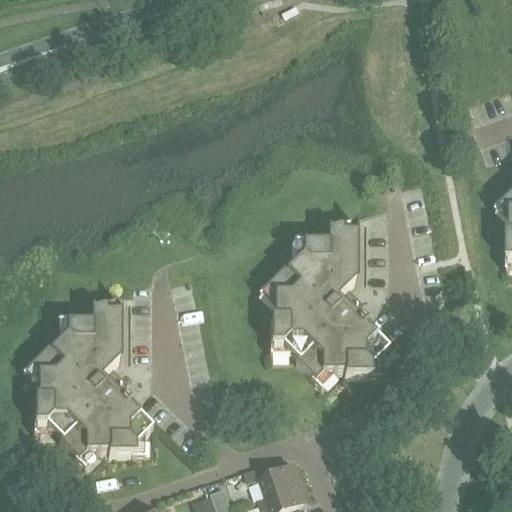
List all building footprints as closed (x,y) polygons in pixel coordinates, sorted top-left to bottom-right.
[(511,205),(507,210),(497,220),(498,221),(505,214),(511,221),(511,243),(509,243),(509,266),(508,266),(508,280),(510,280),(510,271),(511,270),(511,205)] [(302,262),(293,271),(287,277),(285,275),(269,291),(268,290),(258,300),(260,301),(266,295),(273,302),(273,324),(270,324),(270,347),(269,347),(269,361),(271,361),(271,351),(282,351),(297,367),(295,369),(311,385),(310,386),(320,395),(321,394),(315,388),(322,380),(344,380),(344,383),(367,383),(367,384),(381,383),(381,382),(371,382),(371,371),(386,356),(354,324),(354,309),(344,297),(355,288),(355,289),(357,289),(357,229),(355,229),(355,230),(329,238),(329,236),(327,236),(327,250),(307,250),(307,249),(293,249),(293,251),(302,251),(302,262)] [(87,459),(100,459),(108,459),(108,462),(131,462),(131,463),(145,463),(145,461),(135,461),(135,450),(150,435),(118,403),(118,389),(108,377),(119,367),(119,368),(121,368),(121,308),(119,308),(119,310),(93,317),(93,315),(91,315),(91,330),(71,330),(71,329),(57,329),(57,331),(66,331),(66,341),(51,356),(49,354),(33,370),(32,369),(22,379),(24,381),(30,374),(38,382),(38,403),(35,403),(34,426),(34,440),(35,440),(35,430),(46,431),(61,446),(59,448),(75,464),(74,465),(84,475),(86,473),(79,467),(87,459)] [(264,503),(256,506),(256,507),(304,490),(297,471),(258,485),(264,503)] [(301,511),(310,509),(304,490),(256,507),(257,511),(301,511)] [(228,511),(222,494),(209,499),(213,511),(228,511)]
